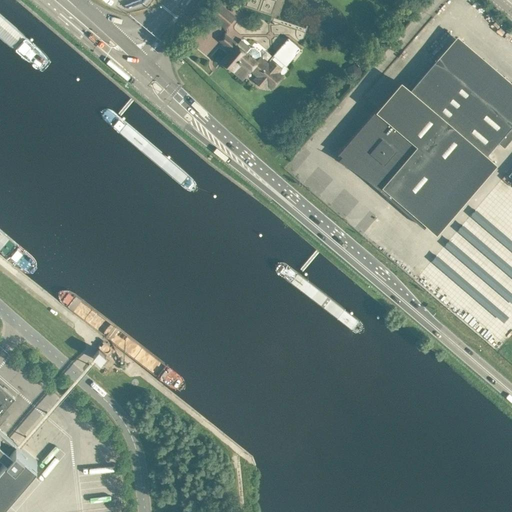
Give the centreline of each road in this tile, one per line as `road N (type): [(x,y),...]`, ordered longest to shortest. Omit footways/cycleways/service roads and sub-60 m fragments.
road 1 (primary): [(511,392),(266,184)]
road 2 (unclassified): [(144,511),(139,457),(115,409),(0,308)]
road 3 (unknown): [(0,361),(65,413),(82,447),(49,495),(4,511)]
road 4 (primary): [(124,70),(266,184)]
road 5 (primary): [(266,184),(148,63)]
